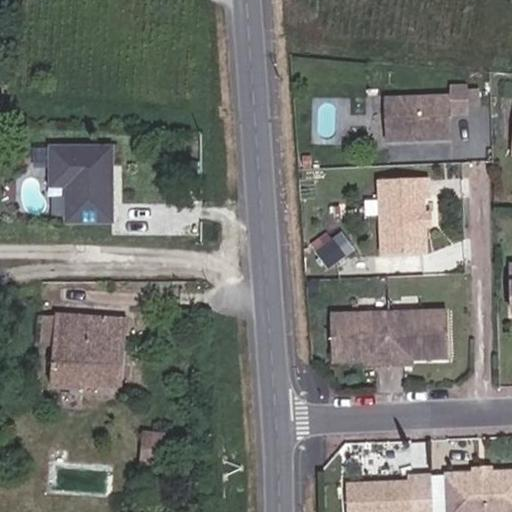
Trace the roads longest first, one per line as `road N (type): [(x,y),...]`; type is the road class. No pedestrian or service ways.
road 1 (secondary): [(279,421),(251,0)]
road 2 (unknown): [(269,277),(0,290)]
road 3 (unknown): [(477,416),(478,168)]
road 4 (residential): [(279,421),(511,416)]
